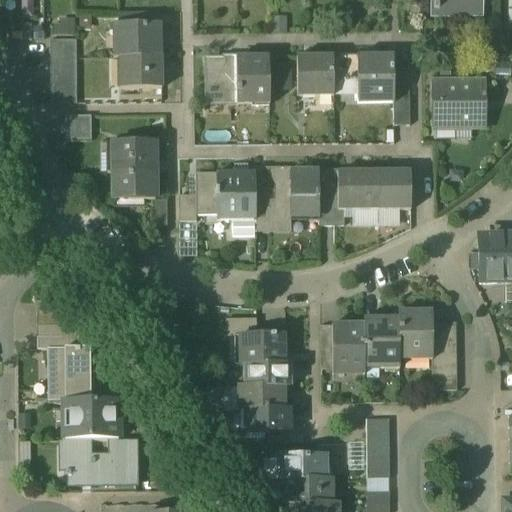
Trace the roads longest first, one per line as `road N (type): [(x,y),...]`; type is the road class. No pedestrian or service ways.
road 1 (residential): [(71,213),(122,253),(175,280),(236,291),(344,281),(442,238)]
road 2 (residential): [(442,238),(482,338),(482,416)]
road 3 (residential): [(0,343),(6,511)]
road 4 (residential): [(0,63),(71,213)]
road 5 (residential): [(423,511),(410,482),(412,432),(424,417),(466,415)]
